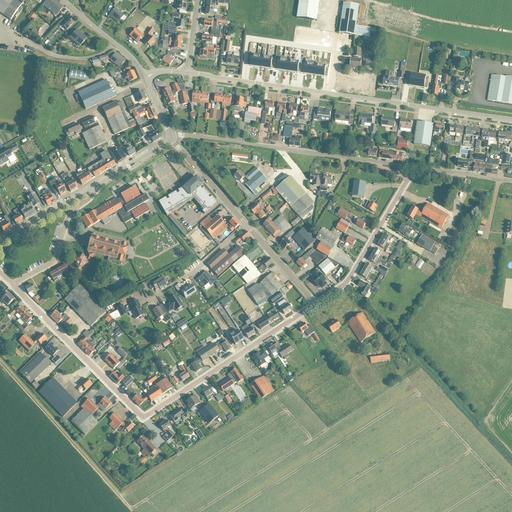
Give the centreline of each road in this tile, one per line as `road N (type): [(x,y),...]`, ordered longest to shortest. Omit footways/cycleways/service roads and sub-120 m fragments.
road 1 (residential): [(12,286),(140,415),(316,304)]
road 2 (tertiary): [(511,119),(187,73)]
road 3 (tertiary): [(366,160),(169,134)]
road 4 (track): [(0,362),(119,496)]
road 5 (residential): [(316,304),(345,284),(407,176)]
road 6 (residential): [(12,286),(52,263),(71,210),(95,186)]
road 7 (residential): [(148,300),(246,225)]
